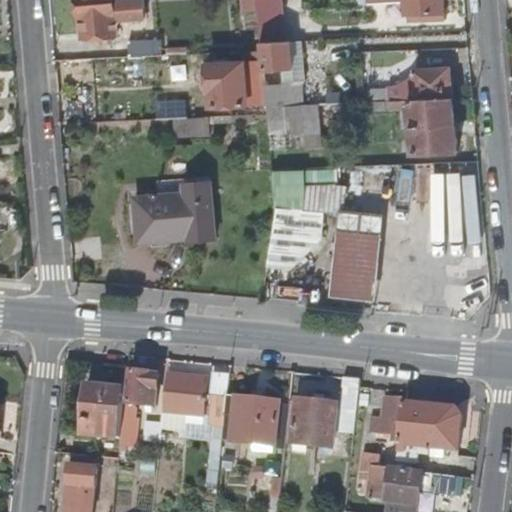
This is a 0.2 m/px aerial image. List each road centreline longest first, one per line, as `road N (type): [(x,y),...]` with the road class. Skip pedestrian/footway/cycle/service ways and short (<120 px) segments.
road 1 (secondary): [(50,317),(511,359)]
road 2 (residential): [(50,317),(53,269),(29,0)]
road 3 (residential): [(486,0),(510,255)]
road 4 (residential): [(50,317),(29,511)]
road 5 (residential): [(511,364),(492,511)]
